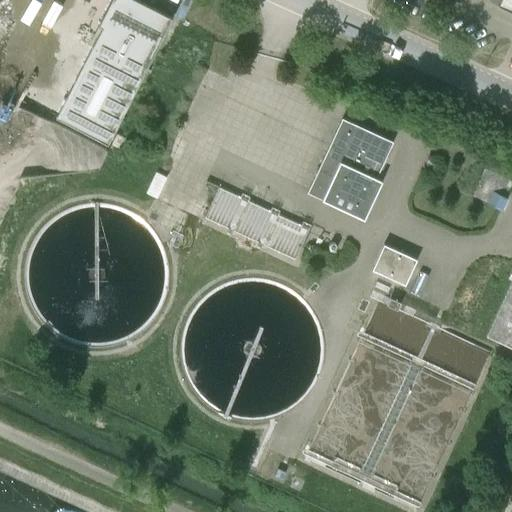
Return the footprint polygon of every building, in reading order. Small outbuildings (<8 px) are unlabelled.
[(56,118),(107,145),(172,18),(136,0),(111,0),(98,25),(102,27),(56,118)] [(511,0),(499,0),(498,4),(511,11),(511,0)] [(342,118),(307,193),(363,219),(381,181),(375,178),(392,141),(342,118)] [(308,225),(213,185),(199,217),(295,257),(308,225)] [(487,205),(501,211),(507,199),(492,192),(487,205)] [(416,259),(382,243),(371,268),(404,284),(416,259)] [(511,277),(485,336),(511,348),(511,277)]
